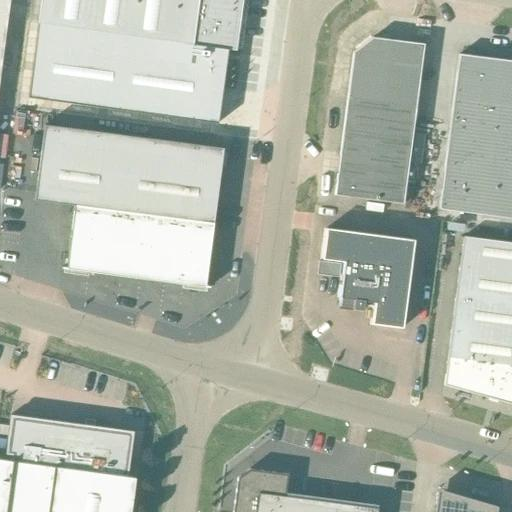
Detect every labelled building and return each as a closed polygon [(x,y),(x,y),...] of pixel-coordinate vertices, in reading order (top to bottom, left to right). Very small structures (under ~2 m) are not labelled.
[(0,0),(0,78),(10,0),(0,0)] [(228,50),(236,51),(242,0),(40,0),(38,25),(228,50)] [(228,50),(38,25),(28,99),(219,124),(228,50)] [(353,53),(348,95),(334,196),(403,205),(416,104),(423,45),(373,38),(353,53)] [(511,218),(511,160),(492,158),(505,61),(459,55),(439,209),(511,218)] [(511,160),(511,61),(505,61),(492,158),(511,160)] [(45,125),(35,201),(74,206),(168,218),(160,282),(185,285),(184,287),(202,289),(202,287),(205,287),(205,286),(213,227),(220,169),(223,169),(225,152),(223,151),(223,149),(154,140),(45,125)] [(66,268),(66,269),(69,270),(69,272),(86,274),(87,272),(88,272),(112,275),(136,278),(160,282),(168,218),(74,206),(67,261),(66,268)] [(414,241),(326,229),(322,260),(343,262),(339,299),(354,300),(352,310),(363,311),(364,305),(374,307),(371,324),(402,328),(414,241)] [(511,243),(463,237),(444,385),(511,405),(511,243)] [(319,261),(317,275),(339,278),(341,264),(319,261)] [(0,511),(130,511),(135,478),(127,477),(133,432),(95,427),(96,420),(85,419),(84,425),(11,415),(10,421),(6,453),(5,454),(11,455),(10,461),(0,459),(0,511)] [(377,511),(378,509),(285,497),(288,475),(249,469),(237,478),(232,511),(377,511)] [(434,511),(496,511),(497,507),(463,497),(437,489),(436,502),(434,511)]
